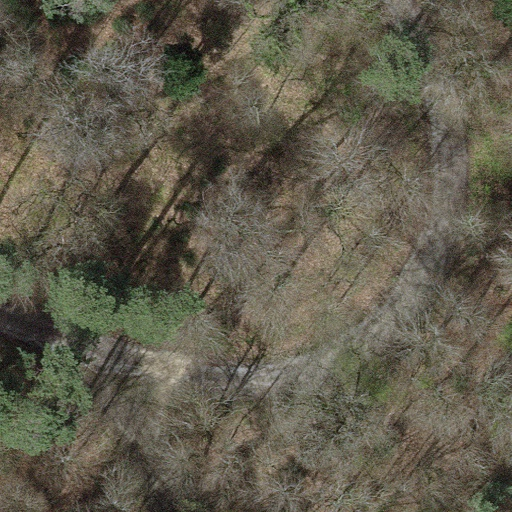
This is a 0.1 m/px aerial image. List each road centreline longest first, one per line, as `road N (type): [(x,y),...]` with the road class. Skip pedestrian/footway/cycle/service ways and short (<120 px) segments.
road 1 (track): [(0,325),(94,363),(248,380),(343,355),(411,291),(454,204),(450,111),(423,37),(398,0)]
road 2 (track): [(94,363),(134,434),(207,511)]
